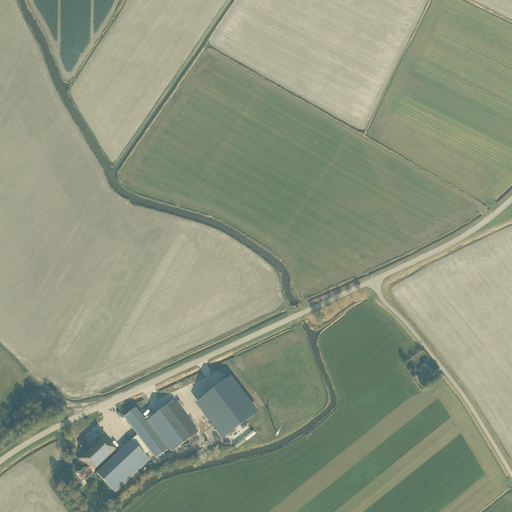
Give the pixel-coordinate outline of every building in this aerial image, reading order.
[(424,370),(429,375),(433,372),(426,362),(421,366),(422,367),(418,369),(420,372),(422,371),(424,370)] [(423,380),(419,375),(415,378),(423,390),(431,384),(429,381),(425,383),(423,380)] [(226,436),(254,415),(227,379),(199,400),(226,436)] [(156,459),(168,449),(171,453),(191,438),(167,406),(147,422),(136,408),(124,417),(156,459)] [(132,440),(123,448),(118,453),(102,435),(77,458),(85,466),(77,474),(82,479),(93,469),(94,470),(111,454),(114,457),(97,473),(115,493),(150,460),(132,440)] [(186,442),(189,445),(198,438),(195,435),(186,442)] [(84,439),(78,445),(82,449),(88,444),(84,439)] [(184,444),(176,450),(177,453),(186,446),(184,444)]
